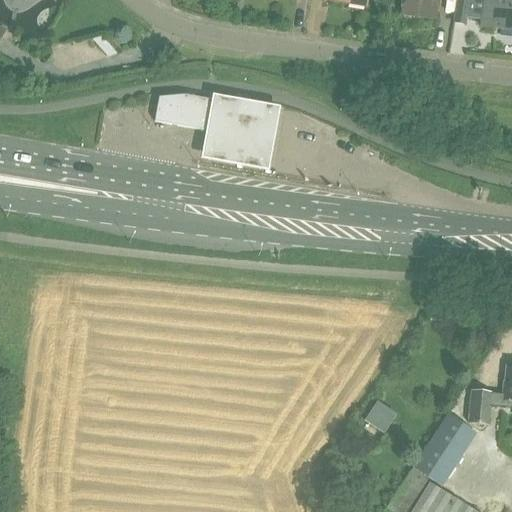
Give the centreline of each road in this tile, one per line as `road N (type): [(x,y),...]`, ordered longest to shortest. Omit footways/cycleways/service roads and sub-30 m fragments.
road 1 (residential): [(511,73),(199,37),(132,0)]
road 2 (primary): [(140,217),(511,255)]
road 3 (primary): [(511,227),(149,181)]
road 4 (primary): [(149,181),(0,155)]
road 5 (primary): [(0,196),(140,217)]
